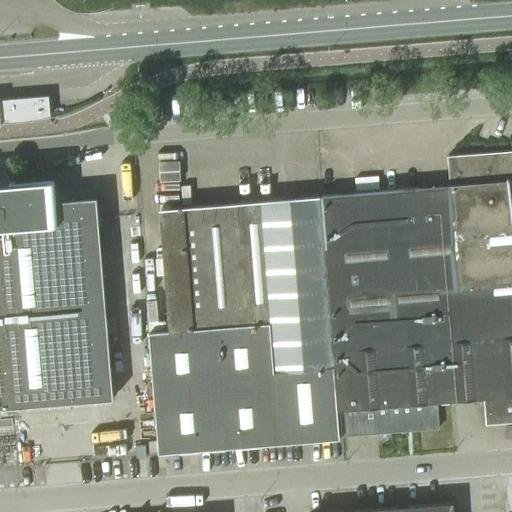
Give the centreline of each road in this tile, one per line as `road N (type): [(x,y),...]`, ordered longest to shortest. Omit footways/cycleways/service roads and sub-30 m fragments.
road 1 (unclassified): [(511,104),(0,147)]
road 2 (unclassified): [(0,505),(511,464)]
road 3 (secondary): [(0,56),(511,16)]
